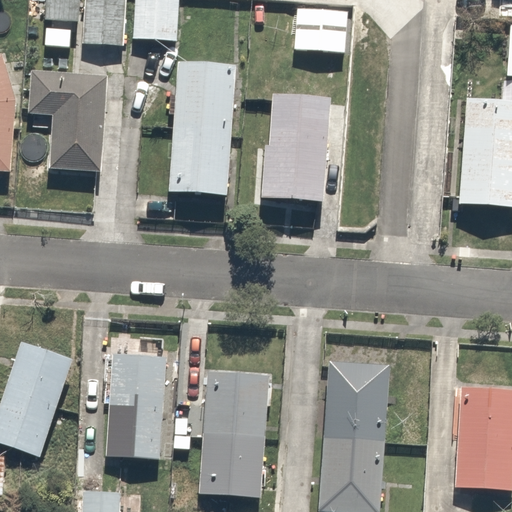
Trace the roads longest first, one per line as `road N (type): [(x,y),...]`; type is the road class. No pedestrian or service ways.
road 1 (residential): [(0,260),(394,288)]
road 2 (residential): [(394,288),(407,37),(390,0)]
